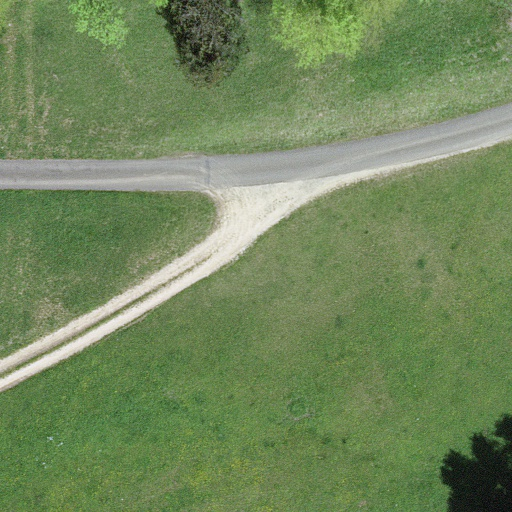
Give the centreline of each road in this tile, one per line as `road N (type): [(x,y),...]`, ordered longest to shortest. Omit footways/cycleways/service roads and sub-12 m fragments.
road 1 (residential): [(511,116),(418,144),(308,163),(0,175)]
road 2 (track): [(308,163),(228,235),(0,364)]
